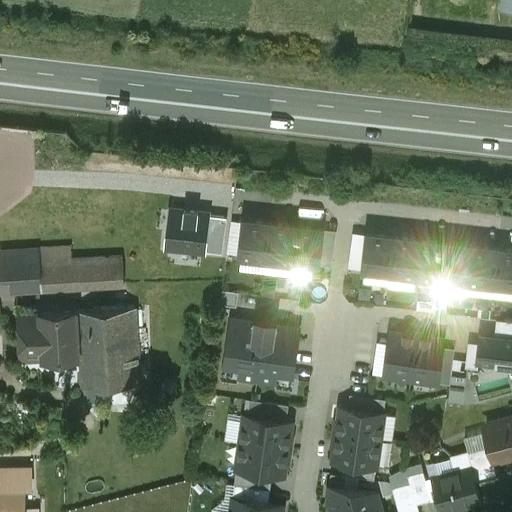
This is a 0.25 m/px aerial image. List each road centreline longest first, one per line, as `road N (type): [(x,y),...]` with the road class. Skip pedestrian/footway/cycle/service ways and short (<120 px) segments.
road 1 (trunk): [(0,93),(511,150)]
road 2 (trunk): [(511,126),(0,70)]
road 3 (residential): [(310,511),(328,311)]
road 4 (residential): [(342,206),(511,226)]
